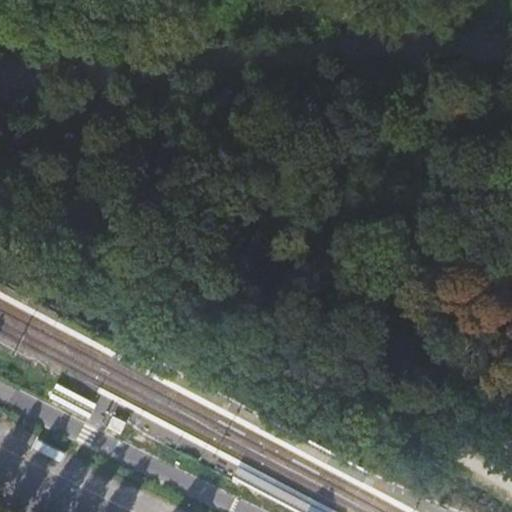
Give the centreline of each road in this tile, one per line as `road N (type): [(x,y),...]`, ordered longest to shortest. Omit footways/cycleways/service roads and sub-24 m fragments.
road 1 (track): [(0,210),(511,486)]
road 2 (residential): [(242,511),(0,392)]
